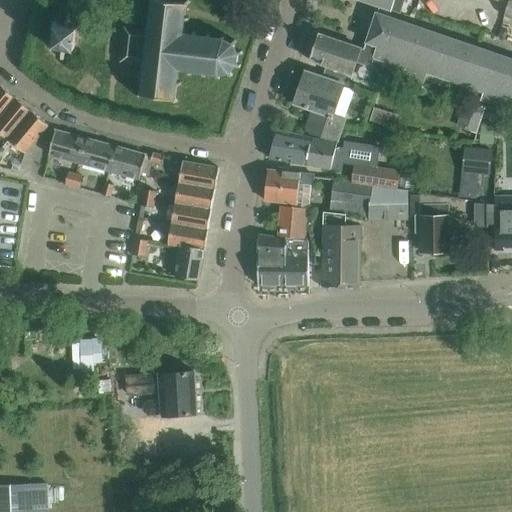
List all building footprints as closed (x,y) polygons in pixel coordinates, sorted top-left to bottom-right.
[(125,27),(121,61),(140,63),(140,66),(144,66),(142,77),(138,76),(138,79),(142,79),(140,92),(136,95),(138,97),(141,94),(172,99),(175,103),(178,101),(175,97),(177,85),(181,85),(181,82),(177,82),(178,69),(188,71),(188,75),(190,75),(191,71),(202,73),(202,77),(205,77),(205,73),(217,75),(216,78),(219,79),(219,75),(228,73),(229,76),(232,75),(230,72),(235,66),(240,67),(241,65),(236,63),(238,55),(242,54),(241,51),(237,52),(233,45),(236,41),(234,40),(231,43),(224,39),(224,35),(222,35),(221,39),(210,37),(210,33),(208,33),(207,37),(195,35),(196,31),(193,31),(193,35),(182,33),(184,20),(188,21),(188,18),(184,17),(186,5),(189,2),(188,0),(184,3),(159,0),(150,0),(151,1),(150,13),(146,13),(146,15),(150,16),(148,27),(145,27),(144,30),(125,27)] [(363,0),(400,12),(404,0),(363,0)] [(511,0),(500,0),(500,2),(505,4),(505,0),(510,0),(504,17),(511,19),(511,0)] [(63,46),(62,49),(61,59),(64,60),(66,46),(74,48),(77,27),(69,26),(70,13),(67,12),(66,26),(59,25),(56,21),(53,23),(57,27),(55,42),(50,45),(52,48),(57,45),(63,46)] [(511,60),(377,13),(364,49),(386,57),(381,68),(423,82),(427,72),(482,91),(479,100),(511,111),(511,60)] [(364,49),(319,33),(310,59),(353,74),(357,62),(380,70),(381,68),(386,57),(364,49)] [(295,104),(314,111),(306,131),(336,142),(344,120),(334,116),(345,86),(307,72),(295,104)] [(0,116),(16,98),(0,84),(0,116)] [(16,98),(0,116),(0,132),(8,139),(32,111),(16,98)] [(398,116),(375,108),(372,120),(395,127),(398,116)] [(32,111),(8,139),(25,153),(48,124),(32,111)] [(481,125),(479,142),(492,144),(494,126),(481,125)] [(279,129),(272,158),(332,169),(332,168),(336,169),(342,170),(343,163),(355,165),(377,168),(381,146),(344,141),(343,148),(336,147),(336,143),(285,131),(279,129)] [(79,163),(86,138),(55,130),(49,154),(79,163)] [(109,171),(115,146),(86,138),(79,163),(109,171)] [(115,146),(109,171),(140,179),(145,155),(115,146)] [(493,151),(468,146),(463,170),(489,175),(493,151)] [(152,152),(150,160),(162,163),(164,155),(152,152)] [(178,184),(215,190),(219,167),(182,160),(178,184)] [(396,187),(398,170),(377,168),(355,165),(353,182),(396,187)] [(296,204),(296,208),(283,206),(279,238),(303,240),(307,209),(308,209),(311,187),(313,187),(313,183),(314,175),(270,168),(265,199),(296,204)] [(73,186),(76,174),(68,172),(65,184),(73,186)] [(76,174),(73,186),(81,188),(84,176),(76,174)] [(407,191),(334,180),(329,213),(367,217),(367,220),(407,217),(407,191)] [(102,194),(110,196),(113,185),(105,183),(102,194)] [(215,190),(178,184),(174,206),(211,212),(215,190)] [(144,189),(142,197),(155,199),(156,191),(144,189)] [(142,200),(141,204),(153,206),(154,202),(155,199),(142,197),(142,200)] [(451,251),(448,204),(422,206),(422,215),(417,216),(418,231),(421,231),(423,252),(451,251)] [(511,212),(498,212),(498,206),(497,205),(489,205),(489,227),(496,228),(496,249),(511,249),(511,212)] [(170,228),(207,235),(211,212),(174,206),(170,228)] [(324,287),(362,287),(360,224),(345,224),(344,215),(324,213),(324,287)] [(178,253),(203,257),(207,235),(170,228),(168,244),(179,246),(178,253)] [(260,238),(258,284),(308,284),(307,241),(303,240),(279,238),(260,235),(260,238)] [(134,245),(146,247),(147,241),(135,238),(134,245)] [(146,247),(134,245),(132,253),(145,255),(146,247)] [(203,257),(178,253),(174,276),(199,280),(203,257)] [(199,368),(131,370),(132,391),(165,390),(165,396),(151,396),(147,400),(147,406),(152,410),(165,409),(165,412),(200,410),(200,389),(199,368)] [(0,511),(43,511),(50,511),(48,480),(0,482),(0,511)]
